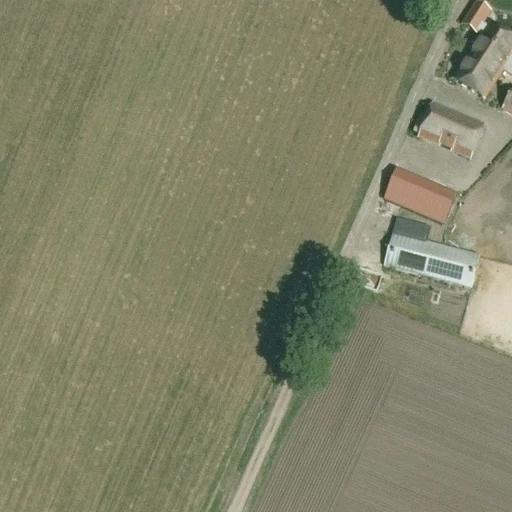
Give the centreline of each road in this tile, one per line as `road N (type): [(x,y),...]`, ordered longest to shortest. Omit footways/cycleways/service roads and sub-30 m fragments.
road 1 (unclassified): [(346,257),(458,0)]
road 2 (track): [(233,511),(346,257)]
